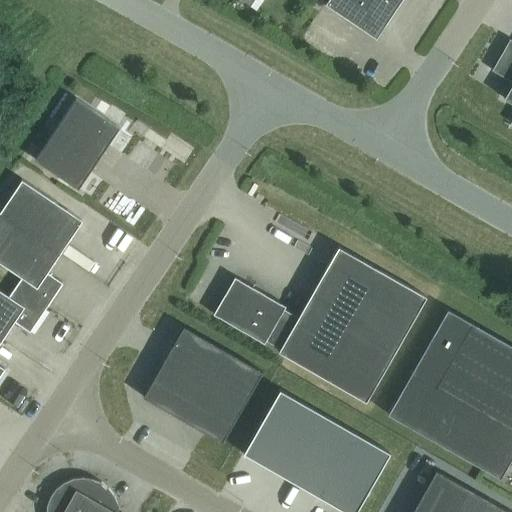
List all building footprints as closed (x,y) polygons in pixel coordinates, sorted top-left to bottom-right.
[(325,0),(324,2),(375,36),(399,0),(325,0)] [(511,39),(509,38),(491,69),(511,80),(511,81),(503,97),(511,102),(511,119),(510,122),(511,123),(511,39)] [(34,159),(78,188),(119,126),(76,97),(34,159)] [(117,152),(151,173),(162,155),(128,134),(117,152)] [(0,209),(0,213),(59,253),(82,219),(21,178),(0,209)] [(114,192),(106,209),(123,217),(130,199),(114,192)] [(15,286),(46,307),(63,282),(47,271),(59,253),(0,213),(0,262),(21,276),(15,286)] [(338,246),(302,308),(248,277),(223,320),(366,401),(426,296),(338,246)] [(46,307),(15,286),(9,295),(0,289),(0,338),(1,339),(14,321),(29,332),(46,307)] [(511,344),(445,307),(385,413),(500,478),(511,456),(511,344)] [(183,325),(152,380),(158,404),(222,441),(262,370),(183,325)] [(279,389),(243,453),(346,511),(356,511),(390,452),(279,389)] [(410,511),(511,511),(435,469),(410,511)] [(118,511),(118,503),(114,494),(108,487),(101,481),(92,478),(82,476),(72,477),(63,481),(56,487),(50,495),(46,504),(45,511),(118,511)]
